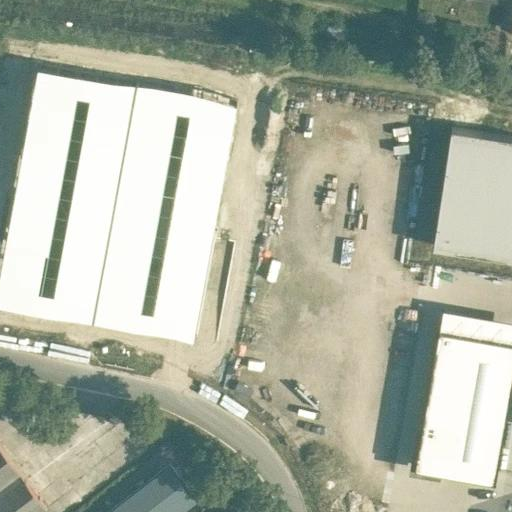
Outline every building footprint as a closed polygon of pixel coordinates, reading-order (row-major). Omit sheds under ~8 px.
[(511,0),(506,0),(502,26),(511,28),(511,0)] [(0,177),(0,297),(94,318),(140,97),(22,72),(0,177)] [(259,122),(140,97),(94,318),(212,343),(259,122)] [(434,243),(511,255),(511,133),(452,125),(434,243)] [(511,337),(439,325),(415,464),(496,479),(511,387),(511,337)] [(0,511),(41,511),(48,507),(0,442),(0,511)] [(185,511),(205,498),(177,461),(107,511),(185,511)]
